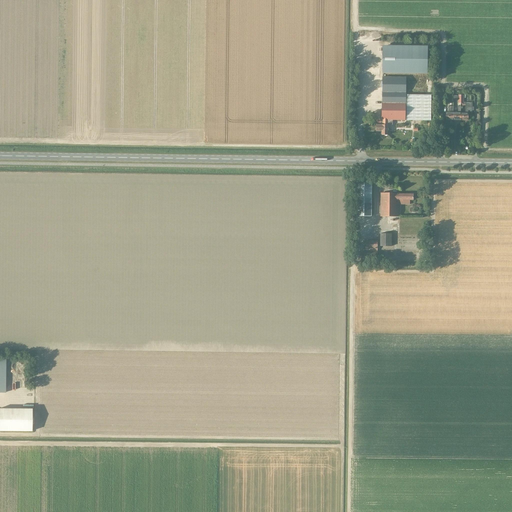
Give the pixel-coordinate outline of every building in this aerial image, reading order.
[(383,47),(382,72),(427,73),(428,47),(383,47)] [(365,64),(366,79),(376,79),(376,85),(380,85),(379,72),(376,72),(376,68),(377,68),(377,63),(365,64)] [(431,121),(431,95),(406,95),(406,77),(382,77),(382,120),(382,123),(381,124),(381,125),(376,125),(376,131),(382,131),(382,135),(388,135),(388,125),(389,125),(389,120),(405,120),(405,121),(431,121)] [(460,113),(460,120),(467,121),(468,107),(472,107),(472,103),(465,103),(465,113),(460,113)] [(372,181),(356,181),(356,216),(371,216),(372,181)] [(403,194),(398,194),(398,193),(381,193),(380,216),(398,216),(398,201),(403,201),(403,200),(413,200),(413,194),(403,194)] [(380,246),(384,246),(391,246),(392,234),(384,233),(380,233),(380,246)] [(377,251),(377,241),(365,241),(365,251),(377,251)] [(377,262),(377,251),(365,251),(365,252),(361,252),(361,262),(377,262)] [(32,409),(0,408),(0,431),(31,431),(32,409)]
